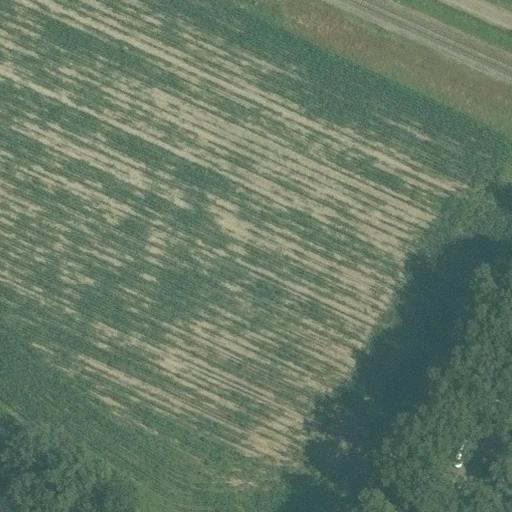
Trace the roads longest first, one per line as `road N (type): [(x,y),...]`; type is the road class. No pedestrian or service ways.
road 1 (track): [(0,428),(119,511)]
road 2 (secondary): [(443,511),(511,388)]
